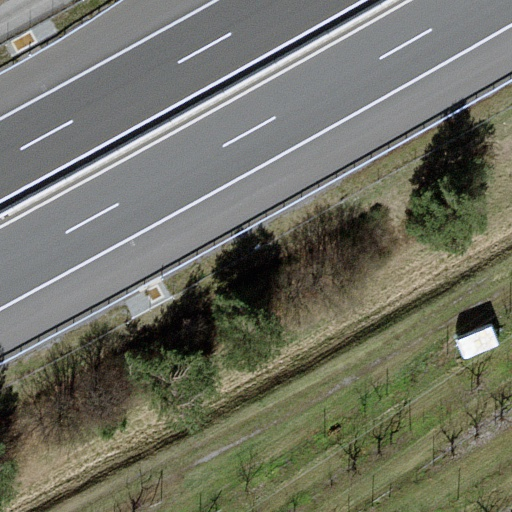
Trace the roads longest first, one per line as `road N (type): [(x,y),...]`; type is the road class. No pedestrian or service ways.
road 1 (motorway): [(0,268),(484,0)]
road 2 (motorway): [(284,0),(0,156)]
